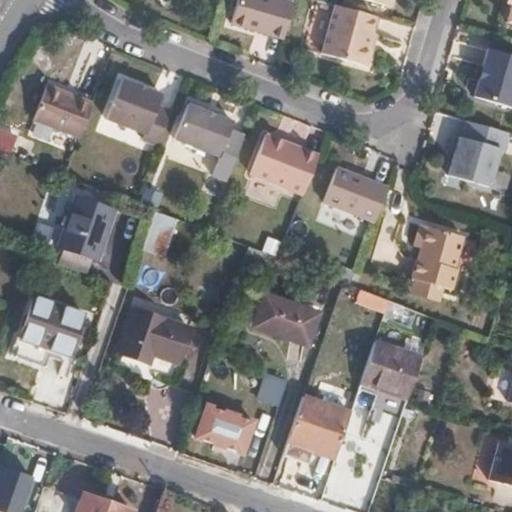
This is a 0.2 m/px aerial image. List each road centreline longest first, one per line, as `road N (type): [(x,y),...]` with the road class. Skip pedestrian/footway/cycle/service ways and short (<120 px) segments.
road 1 (residential): [(448,0),(421,96),(381,124),(348,124),(66,0)]
road 2 (residential): [(0,413),(288,511)]
